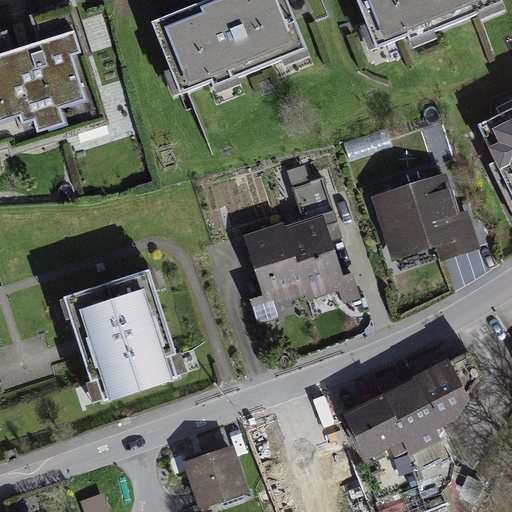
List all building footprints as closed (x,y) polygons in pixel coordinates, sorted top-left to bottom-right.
[(285,0),(215,0),(151,25),(180,101),(306,53),(285,0)] [(500,0),(354,0),(375,55),(503,6),(500,0)] [(0,153),(104,122),(69,6),(29,18),(36,40),(10,47),(7,35),(0,37),(0,153)] [(511,109),(478,126),(511,196),(511,109)] [(448,177),(372,197),(388,259),(465,238),(448,177)] [(324,221),(288,233),(308,297),(310,304),(347,293),(324,221)] [(286,227),(245,239),(267,310),(308,297),(288,233),(286,227)] [(153,266),(68,292),(101,401),(186,376),(153,266)] [(447,365),(383,395),(404,440),(468,409),(447,365)] [(383,395),(342,415),(363,460),(404,440),(383,395)] [(311,412),(259,431),(292,511),(308,511),(344,498),(311,412)] [(235,448),(184,465),(199,509),(250,493),(235,448)] [(109,511),(103,493),(80,501),(84,511),(109,511)]
